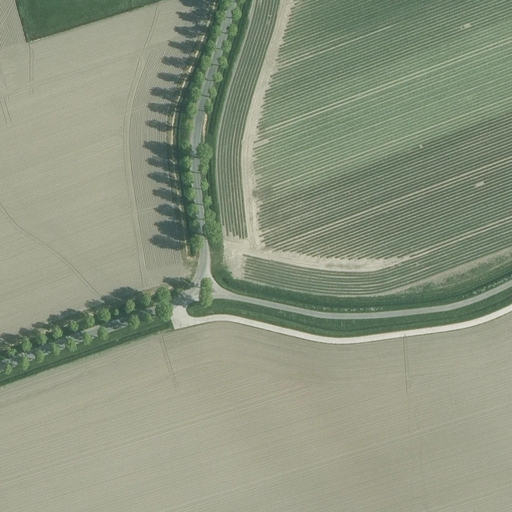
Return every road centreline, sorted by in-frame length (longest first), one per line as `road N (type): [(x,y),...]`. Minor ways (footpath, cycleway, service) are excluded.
road 1 (unclassified): [(221,297),(339,321),(447,311),(511,285)]
road 2 (unclassified): [(199,266),(192,113),(228,0)]
road 3 (unclassified): [(0,369),(179,303)]
